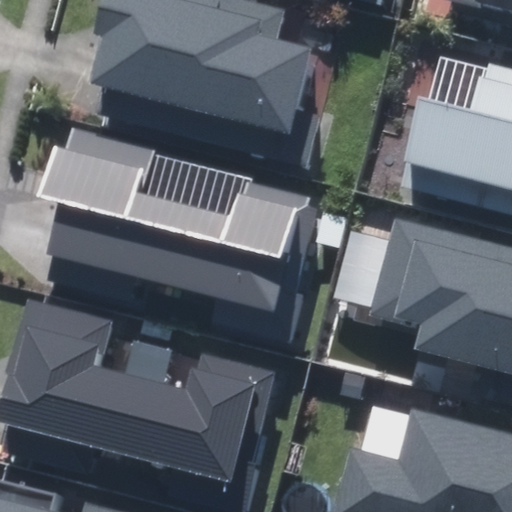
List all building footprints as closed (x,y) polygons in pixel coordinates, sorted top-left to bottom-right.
[(114,68),(108,92),(119,95),(115,113),(317,166),(328,124),(312,120),(329,54),(286,43),(293,14),(238,0),(124,0),(113,44),(120,46),(114,68)] [(511,0),(448,0),(448,1),(511,15),(511,0)] [(511,72),(445,56),(432,106),(425,105),(403,196),(511,222),(511,72)] [(219,325),(301,345),(312,302),(301,299),(325,201),(264,186),(266,178),(82,133),(64,205),(81,209),(75,235),(68,260),(226,299),(219,325)] [(459,394),(511,407),(511,252),(405,225),(382,314),(437,329),(430,354),(467,364),(459,394)] [(245,511),(260,511),(271,467),(266,466),(289,376),(216,358),(206,396),(110,373),(122,321),(44,302),(19,400),(6,453),(245,511)] [(357,511),(511,511),(511,437),(433,418),(420,470),(371,458),(357,511)] [(0,511),(159,511),(93,495),(89,510),(66,504),(70,488),(0,470),(0,511)]
